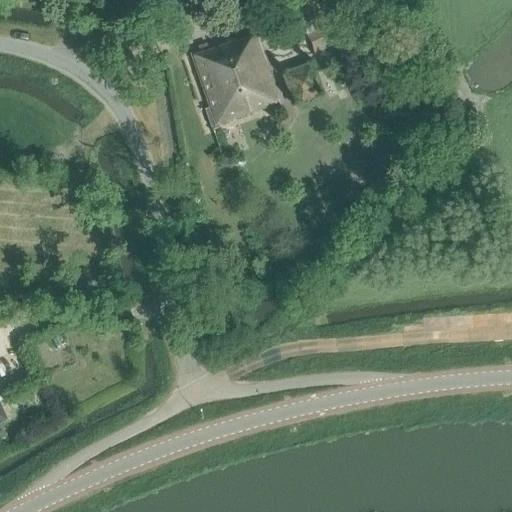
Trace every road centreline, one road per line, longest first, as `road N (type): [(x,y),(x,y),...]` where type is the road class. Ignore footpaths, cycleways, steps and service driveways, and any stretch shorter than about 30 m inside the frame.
road 1 (tertiary): [(199,386),(147,166),(116,97),(73,67),(0,45)]
road 2 (tertiary): [(199,386),(83,456),(44,486),(32,508)]
road 3 (tertiary): [(402,390),(377,382),(199,386)]
road 4 (secondary): [(402,390),(211,433)]
road 5 (secondary): [(32,508),(211,433)]
